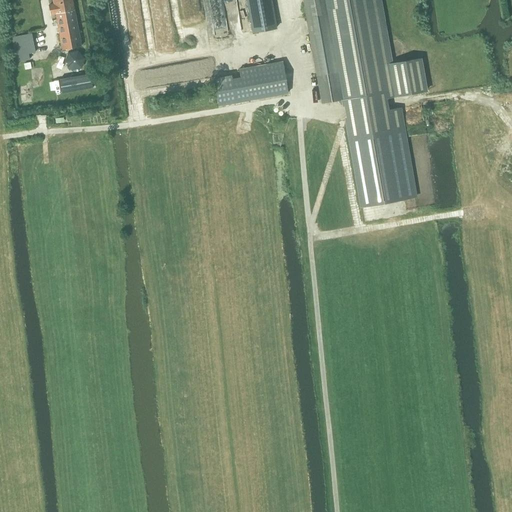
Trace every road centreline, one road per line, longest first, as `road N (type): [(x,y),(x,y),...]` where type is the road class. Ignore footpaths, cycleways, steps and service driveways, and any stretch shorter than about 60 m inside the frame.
road 1 (track): [(338,511),(297,99),(278,0)]
road 2 (track): [(297,99),(135,127),(0,139)]
